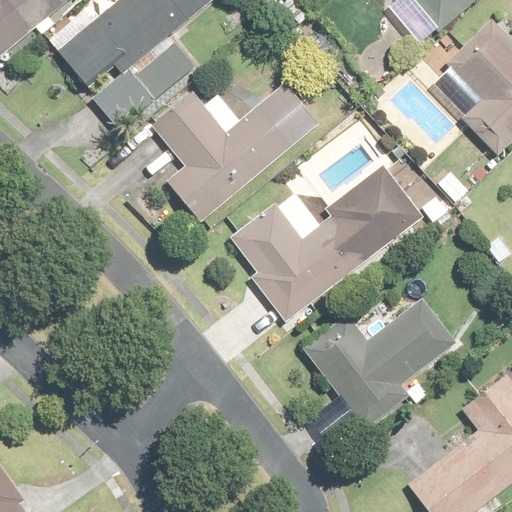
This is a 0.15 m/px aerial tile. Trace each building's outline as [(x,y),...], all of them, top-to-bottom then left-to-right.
[(0,0),(0,60),(75,0),(0,0)] [(117,0),(60,46),(94,89),(205,0),(117,0)] [(306,0),(261,0),(293,32),(316,9),(306,0)] [(418,0),(443,27),(472,0),(418,0)] [(463,110),(501,153),(511,143),(511,30),(499,15),(448,59),(480,95),(463,110)] [(97,93),(121,122),(155,94),(131,65),(97,93)] [(165,177),(206,227),(332,126),(293,77),(236,123),(202,80),(152,120),(185,161),(165,177)] [(226,241),(288,322),(431,212),(388,158),(301,225),(281,199),(226,241)] [(451,169),(435,183),(455,205),(471,191),(451,169)] [(350,308),(303,344),(370,430),(413,396),(405,385),(462,341),(425,292),(370,334),(350,308)] [(412,485),(433,511),(475,511),(511,483),(511,362),(510,360),(461,398),(484,427),(412,485)] [(37,511),(1,459),(0,459),(0,511),(37,511)]
